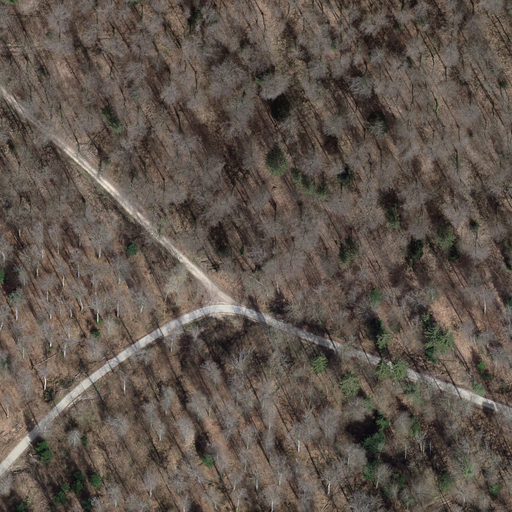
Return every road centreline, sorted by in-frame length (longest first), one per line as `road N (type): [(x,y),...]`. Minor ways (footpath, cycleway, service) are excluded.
road 1 (track): [(0,88),(234,307)]
road 2 (track): [(511,411),(234,307)]
road 3 (track): [(0,472),(51,412),(109,365),(176,322),(234,307)]
